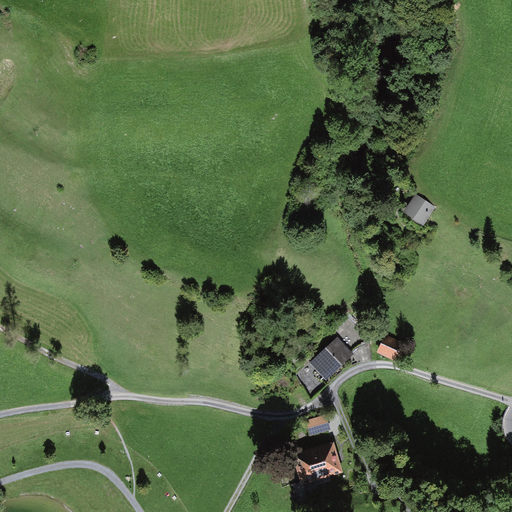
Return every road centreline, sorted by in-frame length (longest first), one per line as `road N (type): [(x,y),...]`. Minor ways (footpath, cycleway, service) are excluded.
road 1 (unclassified): [(0,414),(122,394),(286,413),(318,403),(349,373),(383,364),(511,401)]
road 2 (track): [(0,305),(112,376),(122,394)]
